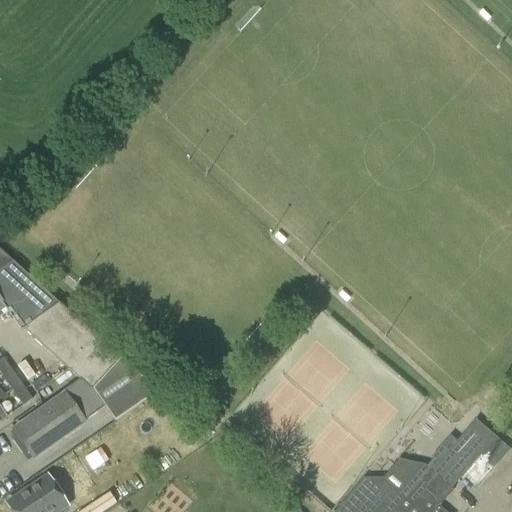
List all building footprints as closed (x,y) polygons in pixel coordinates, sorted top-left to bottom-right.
[(0,268),(0,312),(4,309),(19,330),(56,303),(10,261),(0,268)] [(79,381),(107,350),(56,303),(19,330),(21,332),(23,331),(79,381)] [(65,396),(14,431),(34,460),(51,449),(86,424),(85,422),(99,412),(99,411),(104,407),(92,391),(119,360),(107,350),(79,381),(62,393),(65,396)] [(0,360),(0,374),(22,407),(32,400),(2,359),(0,360)] [(115,423),(157,394),(119,360),(92,391),(104,407),(115,423)] [(510,451),(475,421),(456,443),(449,437),(430,459),(432,461),(425,468),(424,466),(398,495),(370,471),(333,511),(444,511),(439,507),(453,491),(451,490),(479,458),(493,471),(510,451)] [(59,446),(66,456),(99,432),(92,422),(59,446)] [(98,451),(86,458),(93,471),(106,464),(98,451)] [(11,511),(60,511),(67,508),(47,478),(6,505),(11,511)] [(109,494),(82,511),(104,511),(116,505),(109,494)]
